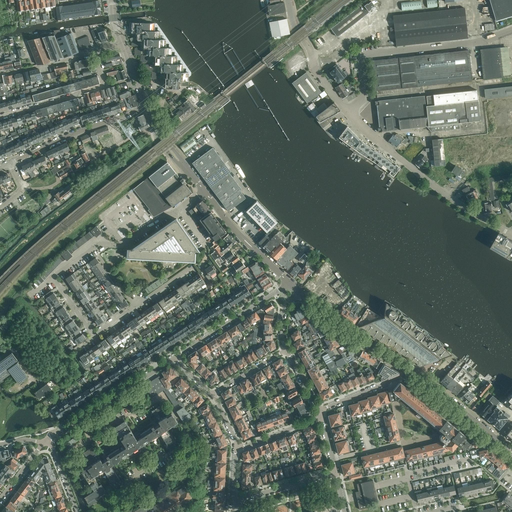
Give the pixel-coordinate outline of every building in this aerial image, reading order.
[(421,0),(401,3),(402,10),(422,8),(421,0)] [(511,0),(490,0),(497,21),(498,21),(511,16),(511,0)] [(99,1),(56,7),(58,20),(101,14),(100,10),(99,4),(99,1)] [(364,6),(363,4),(331,29),(337,37),(369,12),(368,11),(371,9),(371,8),(375,5),(371,1),(368,4),(367,3),(364,6)] [(280,3),(270,5),(268,5),(269,15),(285,12),(284,2),(280,3)] [(468,38),(464,8),(393,16),(396,46),(468,38)] [(290,34),(287,19),(269,22),(272,37),(290,34)] [(135,39),(138,39),(166,40),(160,40),(160,32),(154,31),(155,23),(133,22),(130,23),(129,32),(135,32),(135,39)] [(101,32),(98,33),(96,29),(91,31),(96,42),(101,40),(101,41),(102,43),(105,42),(104,40),(108,39),(104,30),(103,31),(103,30),(101,31),(101,32)] [(71,33),(62,37),(59,30),(54,30),(54,31),(54,32),(56,39),(57,39),(64,58),(79,52),(76,46),(75,43),(71,33)] [(54,32),(40,34),(51,60),(53,60),(62,58),(63,58),(56,39),(54,32)] [(135,39),(134,37),(130,38),(131,43),(131,46),(138,46),(138,43),(137,43),(135,39)] [(32,51),(32,52),(33,53),(34,56),(37,65),(50,62),(40,38),(28,41),(29,44),(32,50),(32,51)] [(146,55),(149,55),(177,57),(177,56),(171,56),(172,48),(166,48),(166,40),(138,39),(141,39),(141,48),(144,48),(147,49),(146,55)] [(24,54),(24,52),(22,48),(20,49),(18,44),(16,45),(17,49),(19,57),(25,55),(24,54)] [(504,77),(501,47),(481,49),(484,79),(504,77)] [(372,61),(375,91),(377,91),(472,81),(469,50),(374,61),(374,60),(372,61)] [(103,56),(106,67),(122,62),(121,58),(119,53),(103,56)] [(161,72),(183,73),(183,65),(177,64),(177,57),(149,55),(149,56),(152,56),(152,65),(155,65),(158,65),(158,72),(161,72)] [(263,58),(263,59),(268,65),(269,67),(270,67),(271,67),(271,66),(264,57),(263,57),(262,57),(262,58),(263,58)] [(338,83),(341,80),(346,76),(342,70),(341,71),(337,64),(328,70),(330,72),(330,73),(333,76),(332,76),(335,79),(338,83)] [(36,81),(43,80),(41,75),(39,69),(34,70),(36,78),(36,81)] [(116,74),(118,81),(127,78),(124,70),(119,71),(118,70),(107,73),(108,76),(116,74)] [(183,73),(161,72),(164,72),(163,78),(166,78),(165,88),(179,89),(180,89),(180,86),(188,86),(188,81),(188,80),(189,77),(189,73),(183,73)] [(321,92),(307,73),(306,72),(292,83),(307,103),(321,92)] [(93,75),(91,75),(91,78),(94,85),(95,85),(99,83),(99,84),(100,83),(98,76),(97,76),(98,77),(94,78),(93,75)] [(81,77),(79,78),(79,80),(82,89),(83,88),(88,87),(86,80),(85,79),(81,81),(81,77)] [(245,84),(247,88),(253,85),(254,84),(251,80),(246,83),(245,84)] [(335,88),(339,94),(346,90),(342,83),(335,88)] [(70,84),(68,85),(70,92),(71,92),(76,90),(74,84),(70,85),(70,84)] [(68,85),(62,87),(64,94),(69,92),(69,93),(70,92),(68,85)] [(486,89),(487,99),(511,96),(511,86),(501,87),(486,89)] [(56,88),(50,90),(52,97),(58,96),(56,88)] [(50,90),(44,92),(46,99),(52,97),(50,90)] [(121,100),(125,98),(132,96),(129,90),(119,94),(121,100)] [(221,91),(221,92),(228,100),(229,100),(229,101),(229,100),(230,100),(230,99),(228,97),(223,91),(223,90),(222,90),(221,90),(221,91)] [(346,90),(339,94),(342,99),(349,94),(346,90)] [(460,129),(459,123),(480,121),(478,100),(476,90),(432,95),(433,95),(426,96),(427,106),(426,106),(425,106),(424,96),(378,101),(375,101),(375,105),(377,105),(379,128),(378,128),(378,132),(381,131),(381,132),(382,132),(382,131),(427,126),(430,131),(432,132),(460,129)] [(44,92),(38,93),(40,101),(46,99),(44,92)] [(38,93),(32,95),(33,98),(34,103),(40,101),(38,93)] [(132,96),(125,98),(126,100),(124,101),(126,104),(130,103),(131,106),(133,105),(134,107),(140,105),(135,94),(132,96)] [(73,100),(67,101),(70,108),(73,107),(74,111),(76,111),(73,100)] [(184,103),(186,106),(191,113),(196,109),(188,100),(184,103)] [(334,102),(316,116),(320,122),(328,117),(340,111),(334,102)] [(181,106),(180,107),(187,116),(191,113),(186,106),(182,108),(181,106)] [(187,116),(180,107),(179,108),(180,110),(177,113),(182,120),(187,116)] [(79,115),(75,116),(78,124),(80,123),(81,125),(85,124),(82,116),(79,117),(79,115)] [(139,121),(140,125),(147,122),(146,121),(143,115),(137,117),(138,119),(138,120),(138,121),(139,121)] [(147,122),(140,125),(138,126),(141,131),(149,126),(147,122)] [(365,144),(350,130),(340,140),(357,152),(365,144)] [(96,140),(98,139),(97,137),(95,131),(90,132),(90,133),(92,139),(92,140),(96,138),(96,140)] [(120,133),(112,137),(116,144),(124,141),(120,133)] [(388,141),(392,144),(397,138),(399,139),(401,136),(398,134),(396,134),(395,136),(393,135),(388,141)] [(180,145),(185,151),(196,143),(191,136),(180,145)] [(397,138),(392,144),(396,147),(401,141),(402,142),(404,139),(401,136),(399,139),(397,138)] [(112,138),(103,142),(107,150),(116,146),(112,138)] [(432,140),(434,166),(445,165),(442,139),(432,140)] [(63,144),(61,145),(64,152),(70,150),(66,143),(65,143),(64,144),(63,144)] [(370,147),(365,144),(357,152),(362,155),(370,147)] [(59,146),(56,147),(59,154),(64,152),(61,145),(59,146)] [(53,149),(51,150),(55,157),(59,154),(56,147),(54,148),(53,149)] [(192,163),(204,179),(225,163),(213,147),(192,163)] [(375,150),(370,147),(362,155),(367,158),(375,150)] [(90,159),(87,153),(84,148),(81,150),(83,154),(81,155),(85,162),(90,159)] [(95,148),(87,152),(92,160),(99,155),(95,148)] [(55,157),(51,150),(49,151),(47,151),(47,152),(46,152),(49,159),(55,157)] [(380,153),(375,150),(367,158),(372,161),(380,153)] [(384,156),(380,153),(372,161),(377,164),(384,156)] [(415,164),(419,168),(428,159),(423,155),(415,164)] [(44,156),(38,159),(41,165),(47,162),(44,156)] [(67,166),(63,168),(67,175),(73,171),(69,165),(70,164),(68,161),(75,157),(74,157),(74,156),(68,159),(63,162),(65,165),(66,165),(67,166)] [(389,159),(384,156),(377,164),(381,167),(389,159)] [(85,164),(81,158),(79,159),(78,157),(76,158),(77,160),(76,161),(76,162),(74,164),(77,168),(79,167),(80,168),(85,164)] [(38,159),(33,161),(36,167),(41,165),(38,159)] [(393,162),(389,159),(381,167),(386,170),(393,162)] [(33,161),(28,164),(32,173),(34,176),(36,175),(34,171),(34,170),(33,169),(36,167),(33,161)] [(180,178),(167,162),(149,177),(133,189),(149,209),(150,209),(155,215),(171,204),(172,207),(191,192),(184,183),(186,182),(181,177),(180,178)] [(398,165),(393,162),(386,170),(390,174),(398,165)] [(204,179),(210,187),(229,173),(231,172),(225,163),(204,179)] [(32,173),(28,164),(22,166),(25,173),(28,171),(29,174),(31,177),(33,176),(32,173)] [(67,175),(63,168),(59,171),(56,164),(53,166),(57,172),(61,179),(67,175)] [(402,169),(398,165),(390,174),(395,177),(402,169)] [(451,172),(460,178),(464,172),(455,166),(451,172)] [(407,172),(402,169),(395,177),(399,180),(407,172)] [(210,187),(216,195),(235,181),(229,173),(210,187)] [(4,175),(2,176),(6,185),(6,187),(8,186),(7,182),(11,180),(10,177),(9,178),(7,174),(6,174),(4,174),(4,175)] [(511,174),(488,178),(491,200),(495,200),(492,181),(511,178),(511,174)] [(216,195),(222,203),(240,190),(241,189),(235,181),(216,195)] [(464,196),(466,195),(468,199),(468,200),(468,201),(468,202),(469,202),(470,203),(478,199),(475,193),(477,192),(476,190),(469,193),(467,191),(470,189),(468,187),(462,190),(464,193),(462,193),(464,196)] [(71,191),(69,188),(64,191),(63,190),(60,193),(63,198),(71,191)] [(240,190),(222,203),(228,211),(246,198),(240,190)] [(63,198),(60,193),(59,192),(54,196),(56,198),(52,200),(54,203),(56,201),(57,202),(58,201),(63,198)] [(197,222),(200,220),(211,212),(203,200),(199,203),(198,203),(196,204),(197,204),(195,206),(189,211),(197,222)] [(246,211),(266,232),(277,222),(256,200),(246,211)] [(500,205),(500,200),(488,201),(488,202),(488,203),(486,203),(483,203),(482,204),(481,204),(482,207),(483,207),(484,213),(492,212),(492,210),(493,210),(493,206),(500,205)] [(48,206),(39,212),(43,216),(51,210),(48,206)] [(200,220),(215,241),(226,232),(211,212),(200,220)] [(164,260),(164,261),(167,262),(170,262),(173,262),(175,261),(195,262),(195,261),(195,251),(199,251),(176,218),(134,248),(132,250),(128,249),(127,258),(164,260)] [(96,226),(93,228),(99,235),(102,232),(96,226)] [(93,228),(90,231),(94,235),(96,237),(99,235),(93,228)] [(275,245),(276,246),(285,237),(286,237),(279,231),(270,240),(271,241),(264,248),(265,249),(269,252),(275,245)] [(511,241),(509,240),(509,239),(508,238),(507,238),(504,236),(505,236),(504,236),(501,234),(499,233),(491,248),(511,259),(511,241)] [(229,242),(225,246),(228,249),(236,241),(228,234),(224,238),(229,242)] [(263,248),(264,248),(271,241),(270,240),(265,236),(259,242),(261,245),(261,246),(261,247),(263,248)] [(277,260),(290,245),(292,243),(287,239),(285,237),(276,246),(269,254),(277,260)] [(214,245),(210,247),(214,252),(212,253),(216,260),(218,258),(229,250),(228,249),(225,246),(221,249),(215,241),(212,242),(214,245)] [(282,265),(288,259),(290,260),(291,259),(292,260),(298,253),(295,250),(290,245),(277,260),(282,265)] [(67,250),(64,252),(70,258),(73,256),(71,254),(67,250)] [(222,257),(226,262),(234,256),(231,251),(222,257)] [(64,252),(62,255),(65,259),(67,261),(70,258),(64,252)] [(299,260),(302,263),(308,257),(304,254),(299,260)] [(227,262),(228,264),(231,261),(233,264),(239,259),(236,255),(227,262)] [(88,263),(91,268),(99,262),(96,258),(88,263)] [(288,259),(282,265),(286,270),(288,270),(293,263),(290,260),(288,259)] [(247,272),(249,275),(261,267),(257,262),(255,261),(242,270),(241,269),(237,272),(240,276),(244,274),(247,272)] [(91,268),(94,272),(102,266),(99,262),(91,268)] [(239,262),(233,266),(235,269),(231,272),(233,275),(237,272),(245,267),(241,262),(240,263),(239,262)] [(294,278),(298,274),(302,269),(299,266),(298,265),(296,264),(289,272),(292,275),(294,278)] [(205,270),(208,274),(205,276),(209,282),(212,280),(209,276),(216,272),(215,270),(216,269),(213,266),(212,267),(211,265),(205,270)] [(302,269),(298,274),(301,277),(301,278),(302,279),(303,279),(304,279),(308,275),(309,276),(313,272),(311,271),(312,271),(311,269),(309,268),(308,268),(307,267),(305,265),(302,269)] [(94,272),(97,276),(105,270),(102,266),(94,272)] [(261,267),(249,275),(250,277),(254,275),(256,278),(264,272),(261,267)] [(97,276),(100,280),(108,274),(105,270),(97,276)] [(65,279),(69,283),(77,277),(74,273),(73,273),(66,279),(66,278),(65,279)] [(100,280),(102,284),(111,279),(108,274),(100,280)] [(199,274),(194,277),(201,287),(206,284),(199,274)] [(265,274),(257,279),(259,282),(255,285),(256,287),(269,279),(265,274)] [(165,275),(145,289),(148,294),(168,279),(165,275)] [(69,283),(72,287),(80,282),(77,277),(69,283)] [(194,277),(190,280),(197,290),(201,287),(194,277)] [(102,284),(105,288),(114,283),(111,279),(102,284)] [(256,287),(258,289),(262,287),(264,290),(272,285),(269,279),(256,287)] [(332,285),(343,298),(348,293),(350,291),(340,279),(332,285)] [(190,280),(185,283),(192,293),(197,290),(190,280)] [(72,287),(74,291),(83,286),(80,282),(72,287)] [(105,288),(108,293),(116,287),(114,283),(105,288)] [(185,283),(181,286),(188,296),(192,293),(185,283)] [(239,286),(241,290),(245,297),(247,295),(248,296),(250,294),(250,293),(244,284),(241,287),(240,286),(239,286)] [(74,291),(77,296),(85,290),(83,286),(74,291)] [(176,289),(182,297),(183,299),(188,296),(181,286),(176,289)] [(108,293),(111,297),(119,291),(116,287),(108,293)] [(176,289),(172,292),(178,300),(182,297),(176,289)] [(44,298),(48,303),(57,297),(54,292),(53,293),(51,290),(51,291),(43,296),(41,298),(42,299),(44,298)] [(77,296),(80,300),(88,294),(85,290),(77,296)] [(241,290),(236,293),(241,300),(243,298),(243,299),(245,297),(241,290)] [(111,297),(114,301),(122,295),(119,291),(111,297)] [(172,292),(168,295),(175,305),(179,302),(178,300),(172,292)] [(232,296),(229,292),(227,293),(230,297),(227,299),(231,306),(232,305),(232,306),(234,304),(236,303),(232,296)] [(236,293),(232,296),(236,303),(236,302),(237,303),(239,301),(241,300),(236,293)] [(80,300),(83,304),(91,298),(88,294),(80,300)] [(114,301),(117,305),(125,300),(122,295),(114,301)] [(168,295),(163,298),(170,309),(175,305),(168,295)] [(329,298),(326,295),(319,302),(322,305),(329,298)] [(50,310),(51,312),(61,304),(59,302),(60,302),(57,297),(48,303),(52,309),(50,310)] [(219,300),(221,303),(226,309),(228,308),(228,309),(230,307),(230,306),(225,297),(221,300),(221,299),(219,300)] [(83,304),(86,308),(94,303),(91,298),(83,304)] [(170,309),(163,298),(159,302),(166,312),(170,309)] [(125,300),(117,305),(120,310),(121,309),(120,309),(128,304),(125,300)] [(336,314),(341,317),(346,309),(348,307),(351,302),(351,301),(347,306),(346,305),(344,308),(342,307),(339,310),(336,314)] [(266,314),(273,315),(273,314),(274,314),(274,309),(273,309),(273,308),(274,307),(272,305),(272,304),(271,303),(270,302),(263,307),(267,312),(266,314)] [(343,319),(345,320),(350,312),(348,310),(350,308),(349,307),(352,303),(351,302),(348,307),(346,309),(341,317),(342,318),(343,318),(343,319)] [(86,308),(89,312),(97,307),(94,303),(86,308)] [(157,303),(153,306),(158,314),(163,311),(163,310),(163,311),(157,303)] [(221,303),(217,306),(221,312),(223,311),(223,312),(225,310),(226,309),(221,303)] [(53,312),(57,317),(66,311),(63,306),(62,307),(61,304),(51,312),(52,313),(53,312)] [(397,353),(398,353),(401,355),(401,354),(404,355),(404,357),(407,359),(408,358),(410,359),(410,361),(414,363),(414,362),(416,363),(417,365),(420,366),(421,366),(420,366),(423,361),(426,363),(426,364),(430,362),(438,359),(441,358),(446,350),(448,351),(389,305),(387,307),(385,307),(384,317),(382,318),(367,308),(356,326),(358,327),(357,327),(363,331),(363,330),(366,331),(366,333),(369,335),(370,334),(372,335),(372,337),(375,339),(376,338),(378,339),(379,341),(382,343),(382,342),(385,343),(385,345),(388,347),(389,346),(391,347),(391,349),(394,351),(395,352),(396,352),(397,353)] [(153,306),(149,309),(154,317),(158,314),(153,306)] [(217,306),(212,309),(216,316),(217,315),(217,316),(219,314),(221,312),(217,306)] [(89,312),(92,317),(100,311),(97,307),(89,312)] [(347,321),(349,322),(357,309),(357,310),(358,308),(356,307),(352,313),(350,312),(345,320),(346,321),(347,321)] [(357,309),(349,322),(353,325),(358,317),(356,315),(360,308),(359,307),(358,308),(357,310),(357,309)] [(149,309),(144,312),(150,320),(154,317),(149,309)] [(216,316),(212,309),(207,312),(211,319),(212,318),(212,319),(215,317),(214,317),(216,316)] [(295,321),(305,316),(303,312),(302,313),(301,310),(301,309),(299,309),(297,310),(297,311),(296,311),(297,312),(295,314),(293,313),(292,315),(295,321)] [(92,317),(95,321),(104,314),(102,310),(100,311),(92,317)] [(60,324),(60,325),(70,318),(69,316),(70,315),(66,311),(57,317),(61,323),(60,324)] [(144,312),(140,315),(146,323),(150,320),(144,312)] [(256,312),(251,315),(255,322),(258,320),(259,320),(258,321),(259,321),(260,319),(256,312)] [(195,316),(197,319),(201,325),(203,324),(206,323),(205,322),(206,322),(202,316),(200,313),(195,316)] [(206,313),(202,316),(206,322),(208,321),(211,320),(210,319),(211,319),(206,313)] [(104,314),(95,321),(98,325),(106,320),(106,319),(108,318),(105,314),(104,314)] [(140,315),(136,317),(142,326),(146,323),(140,315)] [(255,322),(251,315),(247,318),(251,325),(255,322)] [(299,326),(305,323),(310,320),(309,319),(310,319),(309,317),(308,317),(308,316),(307,317),(306,315),(305,316),(295,321),(294,322),(295,324),(298,322),(299,326)] [(136,317),(132,320),(138,328),(142,326),(136,317)] [(63,325),(67,331),(76,324),(73,320),(72,320),(70,318),(60,325),(61,326),(63,325)] [(196,328),(192,322),(191,319),(189,321),(190,323),(187,325),(192,331),(193,332),(195,330),(195,329),(196,328)] [(197,319),(192,322),(196,328),(197,328),(197,329),(199,327),(201,325),(197,319)] [(243,321),(242,322),(246,328),(251,325),(246,319),(245,319),(244,320),(243,321)] [(321,329),(318,326),(315,323),(314,324),(311,319),(310,320),(305,323),(306,325),(303,327),(304,329),(307,327),(309,330),(305,332),(306,334),(307,336),(316,331),(321,329)] [(132,320),(128,323),(133,331),(138,328),(132,320)] [(246,328),(242,322),(240,323),(239,323),(238,324),(237,324),(237,325),(241,331),(246,328)] [(128,323),(124,326),(129,334),(133,331),(128,323)] [(69,338),(70,339),(80,332),(78,330),(79,329),(76,324),(67,331),(71,337),(69,338)] [(187,325),(182,328),(186,335),(188,334),(191,333),(190,332),(191,332),(187,325)] [(232,328),(238,338),(239,339),(240,338),(238,334),(241,332),(236,325),(235,326),(234,326),(233,327),(232,328)] [(124,326),(119,329),(125,337),(129,334),(124,326)] [(186,335),(182,328),(180,326),(176,329),(182,338),(183,337),(184,337),(186,336),(186,335)] [(312,336),(313,338),(322,332),(323,333),(328,330),(327,330),(325,326),(321,329),(316,331),(318,333),(317,334),(316,333),(314,334),(312,336)] [(236,339),(238,338),(232,328),(230,329),(229,329),(228,330),(228,331),(227,331),(232,338),(234,336),(236,339)] [(119,329),(115,332),(121,340),(125,337),(119,329)] [(176,329),(171,332),(177,341),(178,341),(180,340),(180,339),(182,338),(176,329)] [(293,338),(294,340),(301,336),(298,330),(294,332),(295,333),(291,335),(292,335),(291,336),(292,337),(293,338)] [(322,332),(313,338),(314,339),(316,338),(317,339),(329,333),(328,330),(323,333),(322,332)] [(80,332),(70,339),(71,340),(73,339),(77,345),(86,339),(86,338),(83,334),(82,334),(80,332)] [(115,332),(111,335),(117,343),(121,340),(115,332)] [(177,341),(171,332),(166,335),(172,344),(173,344),(175,343),(175,342),(177,341)] [(224,333),(222,335),(226,341),(231,338),(226,332),(225,332),(224,333)] [(117,343),(111,335),(107,338),(112,346),(117,343)] [(226,341),(222,335),(220,336),(219,336),(218,337),(217,338),(221,345),(226,341)] [(324,339),(327,344),(336,339),(335,337),(331,335),(324,339)] [(162,337),(160,338),(166,348),(168,346),(169,347),(171,345),(167,338),(164,340),(162,337)] [(156,342),(158,344),(162,351),(164,349),(164,350),(166,348),(160,338),(156,341),(156,342)] [(216,348),(218,351),(219,353),(221,352),(217,347),(220,345),(216,338),(215,339),(214,339),(213,339),(213,340),(211,341),(216,348)] [(105,339),(101,342),(106,350),(111,347),(105,339)] [(307,343),(306,342),(306,341),(303,343),(300,339),(297,341),(297,342),(294,344),(294,345),(294,346),(295,346),(297,349),(300,347),(302,349),(308,345),(307,343)] [(326,350),(329,352),(333,350),(334,350),(334,348),(339,345),(338,343),(339,341),(338,339),(336,339),(327,344),(325,346),(327,349),(326,350)] [(143,354),(147,360),(152,357),(147,351),(141,341),(136,344),(135,342),(133,345),(134,347),(137,345),(143,354)] [(216,352),(218,351),(216,348),(211,341),(210,342),(209,342),(208,343),(208,344),(207,344),(211,351),(214,349),(216,352)] [(266,344),(266,343),(264,344),(268,352),(270,350),(270,351),(275,348),(273,344),(274,343),(273,341),(271,341),(266,344)] [(101,342),(97,345),(102,353),(106,350),(101,342)] [(162,351),(158,344),(156,342),(151,345),(153,347),(157,354),(158,354),(160,352),(162,351)] [(345,348),(350,350),(353,345),(349,342),(345,348)] [(97,345),(92,348),(98,356),(102,353),(97,345)] [(203,347),(202,348),(210,360),(211,359),(208,353),(211,351),(206,345),(205,345),(204,345),(203,346),(203,347)] [(259,345),(258,346),(263,355),(266,353),(267,352),(263,345),(260,347),(259,345)] [(353,345),(350,350),(348,353),(350,355),(344,358),(347,363),(354,359),(352,354),(354,353),(358,347),(353,345)] [(263,355),(258,346),(253,349),(254,350),(258,357),(259,357),(263,355)] [(157,354),(153,347),(148,350),(152,357),(153,357),(155,356),(155,355),(157,354)] [(92,348),(88,351),(94,359),(98,356),(92,348)] [(210,360),(202,348),(200,349),(199,349),(198,349),(198,350),(197,351),(201,357),(204,355),(206,358),(208,361),(209,361),(210,360)] [(301,357),(301,358),(310,353),(309,350),(307,350),(306,348),(298,352),(299,355),(299,356),(300,357),(301,357)] [(247,352),(248,354),(253,361),(256,359),(257,358),(253,351),(252,349),(247,352)] [(333,350),(329,352),(327,354),(326,352),(324,351),(321,353),(330,371),(346,362),(342,356),(340,358),(340,359),(338,360),(333,350)] [(88,351),(84,354),(90,362),(94,359),(88,351)] [(188,356),(188,359),(196,360),(196,359),(198,360),(196,356),(199,355),(196,351),(188,356)] [(359,357),(364,360),(367,354),(363,351),(360,355),(359,357)] [(0,381),(11,373),(14,376),(13,376),(14,377),(16,380),(17,380),(19,383),(19,384),(27,378),(29,377),(28,376),(28,377),(26,374),(26,373),(25,373),(23,370),(23,369),(23,370),(20,366),(21,366),(20,366),(18,363),(18,362),(17,362),(16,361),(17,360),(12,352),(12,353),(0,361),(0,381)] [(235,353),(238,359),(243,367),(246,365),(247,364),(243,357),(240,358),(237,352),(235,353)] [(304,363),(311,360),(313,358),(310,353),(301,358),(302,360),(302,361),(303,363),(304,363)] [(90,362),(84,354),(80,357),(82,360),(79,361),(85,369),(92,365),(90,362)] [(143,354),(138,357),(142,364),(144,362),(144,363),(147,361),(146,361),(147,360),(143,354)] [(253,361),(248,354),(244,356),(248,363),(249,363),(253,361)] [(365,365),(366,366),(372,356),(367,354),(364,360),(367,362),(365,365)] [(366,366),(368,367),(371,369),(372,367),(369,365),(369,363),(373,365),(376,359),(372,356),(366,366)] [(138,357),(133,360),(137,367),(138,366),(138,367),(140,365),(142,364),(138,357)] [(196,360),(188,359),(188,362),(194,368),(198,364),(196,362),(196,360)] [(238,359),(234,362),(238,369),(239,369),(243,367),(238,359)] [(284,364),(280,359),(273,363),(276,369),(279,367),(284,364)] [(306,367),(308,370),(316,365),(315,363),(315,362),(314,359),(311,360),(304,364),(305,364),(304,365),(305,367),(306,367)] [(376,359),(373,365),(379,369),(383,362),(377,359),(376,359)] [(137,367),(133,360),(128,363),(132,370),(133,369),(133,370),(136,368),(135,368),(137,367)] [(230,365),(228,365),(233,373),(236,371),(237,370),(233,363),(232,361),(228,363),(230,365)] [(198,372),(199,373),(200,373),(201,373),(206,368),(201,363),(196,369),(198,371),(198,372)] [(382,375),(384,376),(388,379),(399,374),(399,372),(394,369),(394,370),(390,367),(390,366),(385,364),(384,363),(378,373),(382,375)] [(456,363),(451,369),(457,374),(462,368),(456,363)] [(128,364),(123,367),(127,373),(129,372),(129,373),(132,371),(131,371),(132,370),(128,364)] [(233,373),(228,365),(223,368),(228,375),(229,375),(233,373)] [(310,375),(310,376),(319,370),(316,365),(308,370),(307,371),(309,374),(310,373),(310,375)] [(263,369),(267,377),(272,374),(268,366),(263,369)] [(116,367),(112,370),(118,380),(118,379),(118,380),(121,378),(120,378),(122,376),(118,370),(116,367)] [(123,367),(118,370),(122,376),(124,375),(125,376),(127,374),(127,373),(123,367)] [(165,377),(161,379),(167,388),(171,385),(168,381),(176,375),(176,374),(176,373),(175,372),(174,372),(173,371),(170,367),(162,373),(165,377)] [(280,377),(288,372),(284,367),(280,369),(279,367),(276,369),(274,370),(277,374),(278,373),(280,377)] [(372,370),(368,367),(365,369),(366,370),(368,374),(365,376),(364,374),(363,375),(364,376),(367,382),(371,379),(372,379),(373,380),(374,379),(374,378),(371,373),(373,372),(372,370)] [(446,386),(456,394),(457,395),(466,384),(468,386),(472,381),(476,377),(474,375),(473,376),(467,370),(463,367),(446,386)] [(206,378),(207,377),(211,372),(207,368),(201,374),(204,378),(205,377),(206,378)] [(211,372),(207,377),(211,385),(215,382),(216,382),(218,382),(218,381),(218,380),(215,375),(216,374),(216,375),(219,374),(215,368),(211,372)] [(227,376),(227,375),(223,369),(218,372),(222,378),(224,377),(225,377),(226,376),(227,376)] [(360,374),(360,375),(357,377),(361,384),(361,383),(362,384),(363,383),(364,382),(366,381),(359,369),(357,370),(359,374),(360,374)] [(457,374),(451,369),(441,381),(446,386),(457,374)] [(118,380),(112,370),(110,372),(111,374),(109,376),(113,383),(113,382),(114,383),(116,381),(118,380)] [(256,373),(260,381),(261,383),(266,380),(261,370),(256,373)] [(313,380),(314,381),(322,376),(319,370),(310,376),(311,376),(312,377),(311,377),(313,381),(313,380)] [(256,389),(257,391),(259,390),(258,388),(256,384),(261,382),(256,374),(255,374),(253,375),(250,377),(255,385),(254,386),(256,389)] [(277,385),(278,387),(291,380),(289,377),(290,376),(288,374),(287,374),(281,377),(283,381),(277,385)] [(161,379),(159,376),(157,377),(161,383),(158,385),(162,391),(164,390),(167,388),(161,379)] [(316,386),(325,381),(322,376),(314,381),(313,381),(315,385),(316,384),(316,386)] [(360,384),(356,376),(351,379),(355,386),(356,386),(357,386),(357,385),(360,384)] [(108,377),(103,380),(107,386),(109,385),(110,385),(112,384),(112,383),(108,377)] [(175,390),(176,391),(185,382),(183,381),(183,380),(182,379),(181,378),(175,384),(178,387),(175,390)] [(241,393),(245,391),(246,394),(250,391),(253,389),(248,380),(247,380),(246,379),(240,382),(241,384),(237,387),(241,393)] [(351,387),(353,386),(349,379),(344,382),(348,389),(349,388),(350,389),(351,388),(351,387)] [(103,380),(98,383),(103,389),(105,388),(107,387),(107,386),(103,380)] [(291,380),(278,387),(280,389),(284,387),(286,391),(294,386),(294,385),(294,384),(293,383),(292,383),(291,380)] [(36,391),(40,397),(55,386),(51,381),(38,390),(37,391),(36,391)] [(325,381),(316,386),(316,387),(317,387),(318,388),(317,388),(319,391),(320,392),(328,387),(325,381)] [(345,390),(347,388),(343,381),(338,384),(340,388),(342,391),(343,392),(344,391),(345,390)] [(477,393),(481,397),(492,385),(488,381),(483,387),(482,387),(477,393)] [(185,382),(176,391),(178,393),(181,389),(183,392),(189,386),(188,385),(187,384),(185,382)] [(408,403),(415,394),(400,382),(392,391),(389,392),(388,392),(391,401),(395,400),(402,399),(408,403)] [(98,383),(94,386),(98,392),(99,393),(101,391),(103,389),(98,383)] [(332,394),(330,390),(332,389),(332,390),(336,388),(337,390),(340,388),(338,384),(337,383),(335,385),(334,385),(330,387),(328,388),(319,393),(323,399),(326,397),(327,398),(329,396),(329,397),(329,396),(332,394)] [(458,395),(462,400),(463,399),(467,403),(472,399),(474,401),(477,399),(474,397),(470,392),(471,392),(469,390),(473,386),(470,384),(458,395)] [(98,392),(94,386),(89,389),(93,395),(94,395),(94,396),(96,394),(98,392)] [(184,399),(186,400),(194,391),(192,389),(191,388),(190,387),(185,393),(187,396),(184,399)] [(287,396),(289,399),(292,398),(291,397),(298,393),(296,390),(297,389),(296,388),(295,388),(295,387),(286,392),(288,395),(287,396)] [(174,406),(179,403),(174,399),(172,396),(171,394),(167,388),(164,390),(174,406)] [(88,389),(83,393),(88,399),(89,398),(90,398),(92,397),(92,396),(88,389)] [(235,396),(234,394),(232,395),(229,389),(221,393),(222,394),(221,395),(222,396),(223,396),(224,399),(227,397),(228,400),(233,398),(235,396)] [(194,391),(186,400),(187,402),(190,399),(193,401),(199,395),(198,395),(198,394),(197,393),(196,393),(194,391)] [(390,401),(391,401),(388,392),(389,392),(388,392),(388,391),(383,392),(385,403),(386,405),(391,403),(390,401)] [(83,393),(79,396),(83,402),(85,401),(87,400),(87,399),(88,399),(83,393)] [(420,417),(429,406),(415,394),(408,403),(418,412),(416,414),(417,415),(419,417),(419,416),(420,417)] [(79,396),(74,399),(78,405),(79,405),(81,404),(81,403),(83,402),(79,396)] [(198,406),(199,407),(203,404),(202,403),(202,402),(204,400),(202,398),(201,397),(200,397),(199,396),(193,402),(197,407),(198,406)] [(295,407),(297,406),(303,403),(303,402),(303,401),(302,399),(301,399),(300,397),(293,400),(292,399),(290,401),(292,404),(293,404),(295,407)] [(236,403),(233,398),(228,400),(225,401),(227,404),(226,405),(227,406),(228,406),(228,407),(236,403)] [(486,417),(496,405),(499,401),(496,399),(495,400),(493,398),(487,404),(486,403),(479,411),(481,412),(480,413),(484,417),(485,416),(486,417)] [(78,405),(74,399),(69,402),(73,408),(74,408),(76,407),(76,406),(78,405)] [(68,402),(63,405),(68,412),(71,411),(70,410),(72,409),(68,402)] [(297,406),(299,411),(307,407),(304,402),(297,406)] [(203,404),(199,407),(200,408),(199,408),(197,409),(199,411),(201,410),(202,413),(210,410),(210,409),(210,408),(209,406),(208,406),(207,404),(206,405),(205,405),(204,405),(203,404)] [(231,413),(232,414),(239,410),(238,408),(240,408),(238,404),(237,405),(236,405),(229,409),(229,410),(230,413),(231,413)] [(354,404),(349,405),(352,418),(357,417),(357,415),(354,404)] [(63,405),(59,408),(63,415),(64,415),(66,414),(66,413),(68,412),(63,405)] [(178,422),(173,415),(171,412),(171,413),(167,416),(161,406),(160,405),(160,406),(160,405),(152,411),(160,425),(159,426),(155,428),(153,425),(141,434),(140,432),(136,435),(137,436),(135,437),(134,435),(133,434),(125,421),(124,422),(123,421),(123,422),(120,424),(120,423),(119,423),(120,424),(118,425),(117,424),(118,425),(115,427),(114,427),(113,428),(125,446),(126,447),(120,450),(119,448),(106,456),(108,459),(104,461),(102,462),(92,447),(89,449),(88,448),(88,449),(87,450),(86,450),(85,450),(86,451),(83,453),(91,465),(87,467),(86,466),(87,467),(81,471),(90,485),(94,491),(84,497),(90,506),(97,501),(95,499),(106,492),(101,484),(99,486),(96,481),(93,477),(98,474),(100,476),(105,472),(112,484),(114,486),(121,482),(119,479),(111,466),(114,464),(132,452),(132,453),(132,452),(134,451),(136,453),(138,451),(137,449),(139,448),(140,448),(139,447),(157,436),(160,434),(169,447),(171,450),(178,445),(176,443),(167,429),(178,422)] [(422,415),(436,427),(444,418),(429,406),(420,417),(421,417),(422,415)] [(499,429),(508,418),(503,414),(504,413),(500,409),(497,406),(493,410),(494,411),(487,419),(492,423),(492,424),(494,425),(499,429)] [(183,422),(192,417),(191,415),(190,414),(188,412),(183,408),(183,407),(176,411),(180,417),(181,419),(183,422)] [(307,407),(299,411),(301,414),(300,415),(301,417),(304,416),(310,413),(309,411),(307,407)] [(63,415),(59,408),(54,412),(55,414),(58,418),(59,418),(61,417),(61,416),(63,415)] [(200,420),(201,421),(213,416),(212,413),(212,412),(212,411),(211,411),(210,410),(201,415),(203,418),(200,420)] [(239,410),(232,414),(232,416),(233,419),(234,419),(234,420),(242,416),(239,410)] [(275,413),(276,416),(279,423),(280,423),(282,423),(282,422),(284,421),(281,414),(280,411),(275,413)] [(287,412),(281,414),(284,421),(285,421),(287,421),(287,420),(289,419),(289,417),(287,412)] [(213,416),(201,421),(202,423),(205,422),(207,425),(216,421),(215,420),(215,419),(215,418),(214,418),(213,416)] [(276,416),(271,418),(274,425),(275,425),(277,425),(277,424),(279,423),(276,416)] [(237,425),(238,427),(245,423),(243,417),(235,421),(235,422),(236,425),(237,425)] [(271,418),(266,420),(269,427),(270,427),(272,426),(274,425),(271,418)] [(441,441),(442,442),(442,443),(443,444),(442,444),(443,444),(444,443),(446,444),(445,445),(446,446),(450,449),(452,451),(457,444),(465,451),(466,449),(468,451),(473,445),(476,447),(481,441),(478,438),(477,439),(476,438),(470,444),(462,438),(465,435),(444,418),(436,427),(443,432),(439,436),(440,439),(441,440),(441,441)] [(266,420),(261,422),(264,429),(267,428),(269,427),(266,420)] [(207,426),(210,432),(219,427),(218,425),(219,425),(217,421),(207,426)] [(264,429),(261,422),(256,424),(258,431),(259,431),(262,430),(261,430),(264,429)] [(245,423),(238,427),(238,428),(240,432),(240,431),(240,432),(248,428),(245,423)] [(312,426),(299,431),(300,433),(304,432),(306,436),(314,432),(315,431),(314,428),(313,429),(312,426)] [(344,426),(332,430),(334,435),(346,432),(344,426)] [(219,427),(210,432),(213,438),(222,433),(220,429),(219,427)] [(241,433),(242,435),(242,436),(243,438),(244,439),(252,435),(249,429),(241,433)] [(346,432),(334,435),(335,440),(347,437),(346,432)] [(296,436),(295,433),(292,434),(291,434),(290,434),(290,435),(287,436),(290,445),(296,443),(295,440),(297,439),(296,436)] [(213,443),(214,445),(225,439),(225,438),(224,439),(224,437),(224,436),(223,435),(222,434),(215,438),(217,441),(213,443)] [(309,436),(309,435),(303,437),(303,438),(306,437),(308,442),(317,440),(316,439),(317,439),(317,437),(316,437),(315,434),(309,436)] [(400,439),(398,434),(387,437),(388,442),(400,439)] [(73,443),(81,438),(79,435),(66,443),(69,448),(74,445),(73,443)] [(285,450),(281,438),(279,439),(278,439),(277,439),(276,440),(279,448),(282,446),(284,451),(285,450)] [(225,439),(214,445),(214,446),(218,444),(220,448),(227,444),(227,443),(227,442),(226,441),(225,440),(226,439),(225,439)] [(273,451),(278,449),(275,441),(275,440),(272,441),(272,442),(270,443),(273,451)] [(306,447),(307,449),(318,446),(317,445),(318,445),(318,444),(318,443),(318,442),(317,441),(317,440),(309,442),(310,446),(306,447)] [(348,440),(336,443),(337,449),(347,446),(349,445),(348,440)] [(265,445),(262,445),(267,457),(269,456),(267,452),(271,451),(268,443),(267,444),(266,444),(265,444),(265,445)] [(450,449),(446,446),(441,447),(440,443),(436,444),(435,443),(437,453),(443,452),(443,451),(450,449)] [(267,457),(262,445),(260,446),(259,446),(258,447),(257,447),(260,455),(263,454),(267,463),(269,462),(267,457)] [(12,449),(10,449),(11,457),(13,458),(16,457),(16,458),(20,456),(21,457),(25,455),(24,453),(27,452),(27,451),(27,450),(26,449),(25,449),(24,446),(14,451),(12,449)] [(212,453),(212,455),(226,456),(226,455),(226,454),(227,453),(227,452),(226,451),(226,450),(226,446),(220,449),(220,450),(218,450),(216,450),(216,453),(212,453)] [(308,454),(308,456),(321,453),(319,447),(310,449),(311,453),(308,454)] [(255,464),(254,460),(253,458),(259,456),(256,448),(253,449),(252,449),(251,449),(251,450),(250,450),(251,454),(252,456),(251,457),(252,460),(253,464),(255,464)] [(410,449),(405,451),(408,462),(413,461),(410,449)] [(488,458),(489,458),(495,452),(491,449),(488,451),(486,450),(479,452),(478,449),(470,451),(470,455),(479,453),(480,459),(484,458),(487,460),(488,458)] [(1,451),(3,458),(3,460),(3,462),(6,460),(6,458),(5,456),(9,455),(8,450),(4,451),(4,450),(2,451),(1,451)] [(249,460),(252,460),(251,457),(252,456),(251,454),(250,455),(248,451),(242,453),(244,457),(243,457),(243,458),(243,459),(243,460),(244,460),(244,461),(249,459),(249,460)] [(489,458),(493,462),(499,455),(495,452),(489,458)] [(322,457),(321,453),(312,456),(313,459),(310,460),(310,462),(322,459),(321,457),(322,457)] [(493,462),(494,462),(498,466),(504,459),(499,455),(493,462)] [(370,467),(367,456),(361,457),(362,459),(359,459),(360,466),(363,465),(364,469),(370,467)] [(11,457),(6,460),(9,462),(7,465),(14,470),(17,465),(16,464),(18,462),(13,458),(11,457)] [(37,465),(36,467),(40,470),(42,468),(43,468),(45,457),(44,457),(42,459),(37,465)] [(504,459),(498,466),(494,471),(492,473),(498,478),(503,473),(510,464),(504,459)] [(313,462),(309,464),(309,466),(314,464),(315,468),(324,466),(324,465),(323,463),(322,460),(313,462)] [(0,468),(2,470),(10,476),(13,472),(12,471),(13,470),(5,465),(3,468),(1,466),(0,465),(0,468)] [(34,470),(32,472),(39,477),(42,473),(42,472),(40,470),(36,467),(35,468),(35,467),(33,470),(34,470)] [(355,467),(353,467),(343,470),(344,475),(357,472),(355,467)] [(44,473),(46,477),(53,474),(53,473),(53,472),(52,470),(51,469),(44,472),(44,473)] [(0,475),(6,480),(10,476),(2,470),(0,471),(0,475)] [(39,477),(32,472),(31,473),(29,475),(29,476),(36,482),(39,479),(38,478),(39,477)] [(53,474),(46,477),(46,478),(45,478),(47,483),(56,480),(55,479),(56,479),(55,476),(54,476),(53,474)] [(26,480),(25,482),(31,486),(35,482),(28,477),(28,478),(27,478),(26,479),(26,480)] [(373,480),(356,484),(358,491),(355,492),(359,510),(370,507),(370,503),(378,501),(373,480)] [(492,480),(484,482),(486,490),(491,489),(491,488),(494,487),(492,480)] [(49,489),(50,489),(58,486),(57,484),(57,483),(57,482),(56,481),(47,484),(49,489)] [(250,481),(242,481),(242,484),(241,484),(242,489),(251,486),(250,481)] [(22,486),(21,486),(28,491),(31,486),(25,482),(23,483),(22,485),(22,486)] [(28,491),(21,486),(20,488),(19,488),(18,489),(18,490),(24,495),(28,491)] [(437,486),(431,487),(434,499),(439,498),(438,489),(437,486)] [(426,489),(427,492),(429,500),(434,499),(431,487),(426,489)] [(156,505),(160,511),(181,511),(188,508),(184,502),(191,498),(185,489),(183,490),(181,489),(171,495),(170,494),(161,500),(162,501),(156,505)] [(423,501),(422,493),(421,490),(414,492),(415,495),(416,494),(418,503),(423,501)] [(15,494),(14,496),(20,501),(24,496),(17,491),(17,492),(16,492),(15,493),(15,494)] [(60,491),(52,494),(54,499),(62,496),(61,493),(61,491),(60,491)] [(502,501),(505,504),(511,496),(508,493),(502,501)] [(20,501),(14,496),(12,498),(11,499),(11,500),(10,500),(17,505),(20,501)] [(54,506),(56,505),(64,502),(63,500),(64,499),(63,498),(62,498),(62,497),(52,501),(54,506)] [(6,506),(13,511),(16,507),(19,510),(21,508),(17,505),(17,506),(10,501),(8,503),(7,503),(7,504),(7,505),(6,506)] [(326,501),(313,504),(314,504),(315,511),(327,511),(325,501),(326,501)] [(64,502),(56,505),(58,510),(66,507),(66,506),(66,504),(65,504),(64,502)]
